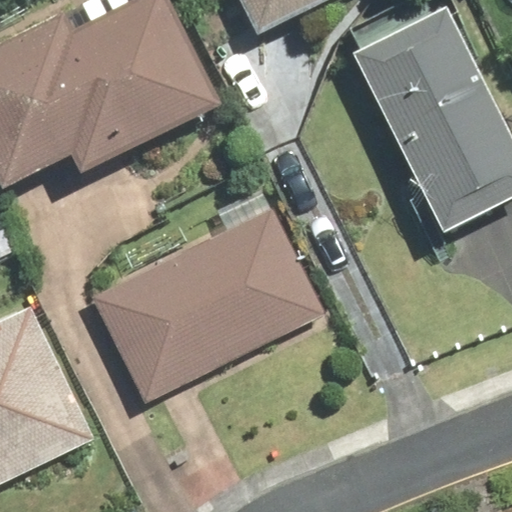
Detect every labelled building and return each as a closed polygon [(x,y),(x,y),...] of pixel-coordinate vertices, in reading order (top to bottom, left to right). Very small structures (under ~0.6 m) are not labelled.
[(101,182),(233,119),(176,0),(155,0),(83,34),(75,17),(0,52),(0,171),(13,200),(92,162),(101,182)] [(355,0),(247,0),(270,44),(355,0)] [(369,57),(363,60),(455,243),(511,214),(511,118),(458,12),(428,28),(417,6),(359,35),(369,57)] [(280,212),(99,303),(153,411),(334,320),(280,212)] [(43,314),(0,333),(0,494),(104,447),(43,314)]
